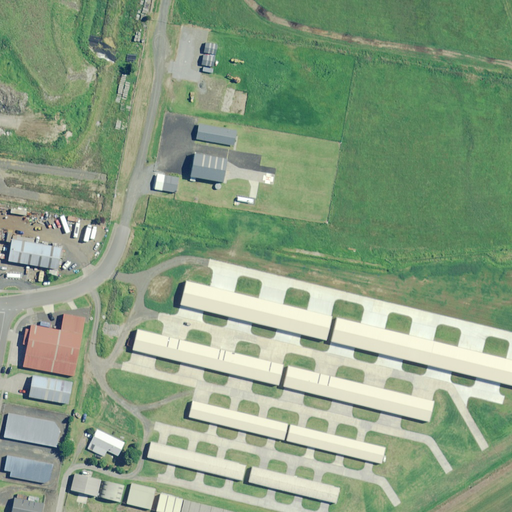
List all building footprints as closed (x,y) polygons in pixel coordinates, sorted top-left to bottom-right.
[(233,128),(195,122),(192,137),(231,143),(233,128)] [(227,156),(189,149),(184,175),(223,182),(227,156)] [(175,174),(158,171),(155,186),(172,189),(175,174)] [(49,242),(0,234),(0,260),(44,268),(49,242)] [(395,273),(394,274),(392,273),(389,279),(396,283),(399,277),(396,276),(397,274),(395,273)] [(332,318),(186,282),(181,303),(327,339),(332,318)] [(62,327),(14,319),(9,353),(57,361),(62,327)] [(511,362),(336,319),(330,342),(511,387),(511,362)] [(284,365),(138,329),(133,350),(279,386),(284,365)] [(434,401),(288,366),(283,387),(429,423),(434,401)] [(54,380),(15,374),(11,394),(51,401),(54,380)] [(280,419),(191,398),(187,415),(276,436),(280,419)] [(47,421),(0,413),(0,437),(43,445),(47,421)] [(119,439),(93,425),(83,445),(99,453),(102,447),(112,452),(119,439)] [(383,446),(293,425),(289,442),(378,463),(383,446)] [(244,463),(152,440),(148,457),(240,479),(244,463)] [(41,460),(0,452),(0,468),(0,469),(0,471),(0,473),(38,480),(41,460)] [(337,485),(248,463),(244,480),(333,502),(337,485)] [(94,495),(97,477),(71,470),(67,488),(94,495)] [(119,483),(100,478),(95,495),(115,500),(119,483)] [(153,486),(127,480),(121,501),(147,508),(153,486)] [(31,511),(34,495),(4,490),(0,511),(31,511)] [(162,511),(176,511),(181,497),(157,492),(153,510),(162,511)] [(243,511),(181,497),(176,511),(243,511)]
